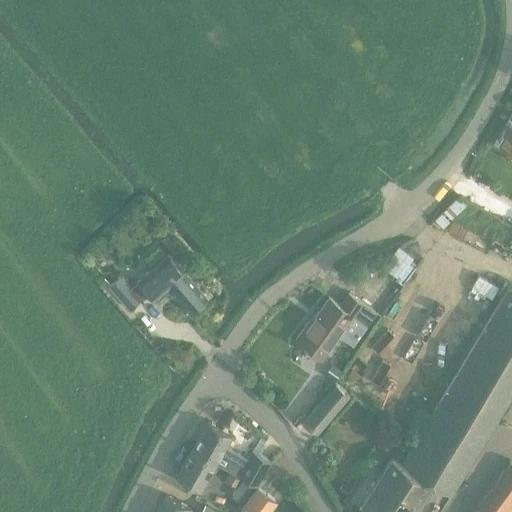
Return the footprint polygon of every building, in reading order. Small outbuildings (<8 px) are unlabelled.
[(511,122),(499,145),(511,152),(511,122)] [(190,313),(208,299),(171,252),(138,278),(154,299),(169,287),(190,313)] [(130,309),(142,298),(122,273),(109,284),(130,309)] [(491,298),(499,286),(480,274),(472,286),(491,298)] [(408,451),(401,462),(433,482),(432,483),(450,494),(511,392),(511,286),(509,285),(429,415),(419,409),(409,425),(419,432),(410,446),(406,444),(404,448),(408,451)] [(303,344),(302,346),(307,350),(308,349),(321,359),(354,316),(366,326),(376,313),(362,302),(369,293),(359,286),(352,294),(342,307),(329,297),(310,322),(308,321),(295,338),(303,344)] [(334,364),(326,375),(335,382),(343,371),(334,364)] [(318,434),(349,396),(336,385),(305,423),(318,434)] [(209,421),(193,449),(215,462),(227,469),(240,447),(228,440),(231,434),(209,421)] [(231,471),(242,478),(257,486),(271,461),(259,454),(262,448),(256,445),(244,466),(235,461),(230,470),(231,471)] [(199,489),(215,462),(193,449),(177,477),(199,489)] [(361,506),(362,507),(370,511),(413,511),(432,483),(433,482),(401,462),(391,456),(361,506)] [(511,511),(511,462),(510,461),(472,511),(511,511)] [(237,487),(242,478),(231,471),(226,480),(237,487)] [(342,483),(338,489),(346,495),(351,489),(342,483)] [(246,511),(269,511),(278,501),(258,486),(241,508),(246,511)] [(167,496),(158,511),(187,511),(189,508),(167,496)]
